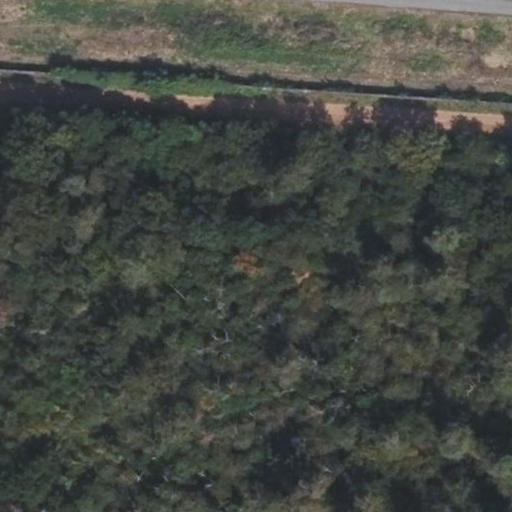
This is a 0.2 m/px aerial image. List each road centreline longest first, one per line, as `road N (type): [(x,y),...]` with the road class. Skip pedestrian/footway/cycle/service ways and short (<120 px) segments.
road 1 (track): [(511,63),(0,27)]
road 2 (unknown): [(511,127),(0,92)]
